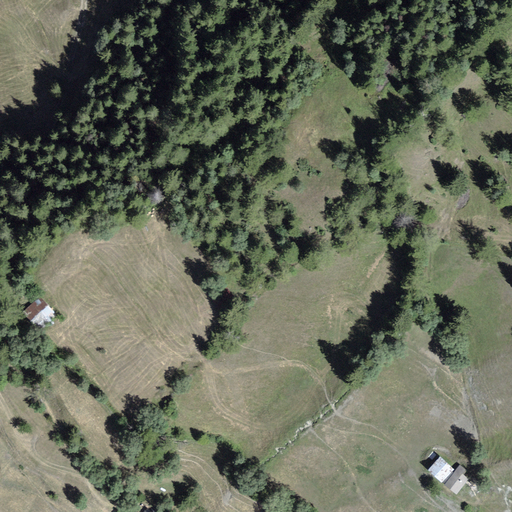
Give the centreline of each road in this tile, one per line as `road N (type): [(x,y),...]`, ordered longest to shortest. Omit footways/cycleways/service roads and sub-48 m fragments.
road 1 (track): [(84,0),(36,171)]
road 2 (track): [(121,511),(80,477),(44,461),(0,395)]
